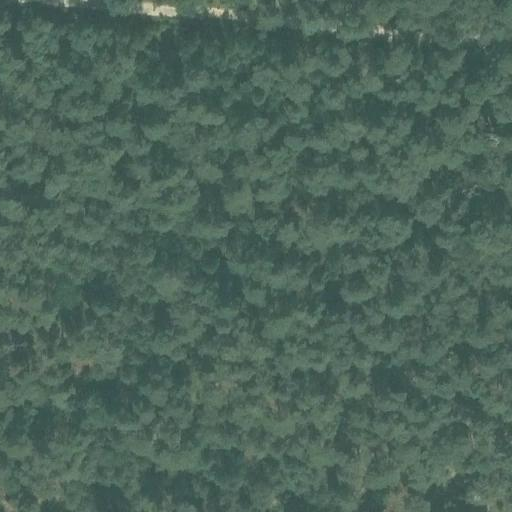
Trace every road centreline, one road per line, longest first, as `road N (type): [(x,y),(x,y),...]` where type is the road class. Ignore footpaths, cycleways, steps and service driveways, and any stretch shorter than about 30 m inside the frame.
road 1 (track): [(75,0),(354,21)]
road 2 (track): [(354,21),(511,33)]
